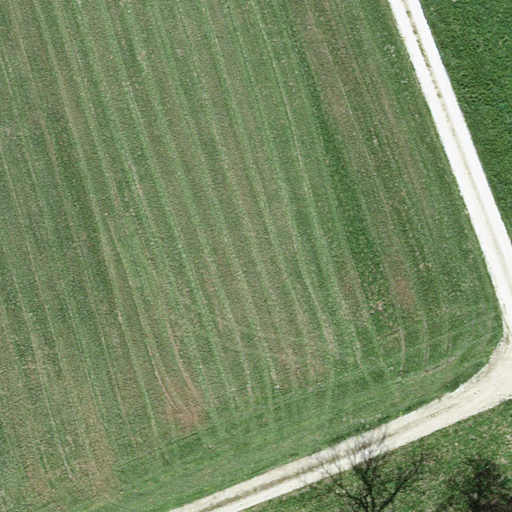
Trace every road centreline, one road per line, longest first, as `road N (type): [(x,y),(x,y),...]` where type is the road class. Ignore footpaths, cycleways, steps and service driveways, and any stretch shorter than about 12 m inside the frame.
road 1 (track): [(199,511),(511,381)]
road 2 (track): [(511,302),(396,0)]
